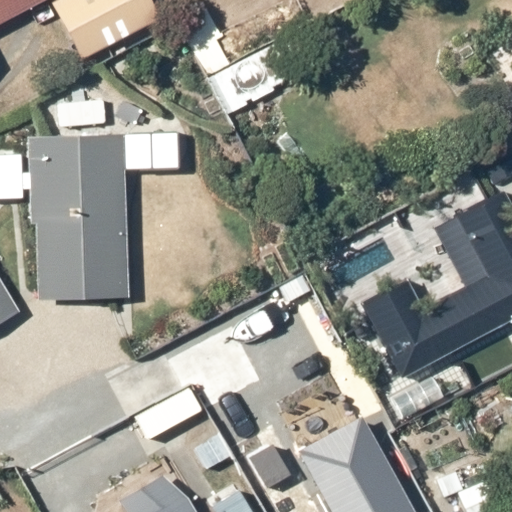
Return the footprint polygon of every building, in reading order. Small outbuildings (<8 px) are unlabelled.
[(0,0),(0,18),(35,0),(0,0)] [(161,15),(152,0),(51,0),(81,57),(161,15)] [(238,59),(210,5),(178,21),(206,76),(238,59)] [(124,158),(123,125),(114,126),(113,89),(59,91),(60,132),(31,133),(33,193),(36,296),(128,293),(124,158)] [(511,202),(505,188),(427,227),(414,234),(429,265),(442,258),(458,291),(423,309),(406,276),(360,299),(397,373),(511,316),(511,202)] [(0,319),(18,310),(0,277),(0,319)] [(263,382),(234,324),(169,357),(198,414),(263,382)] [(256,511),(245,492),(210,511),(195,511),(170,469),(119,499),(126,511),(256,511)]
